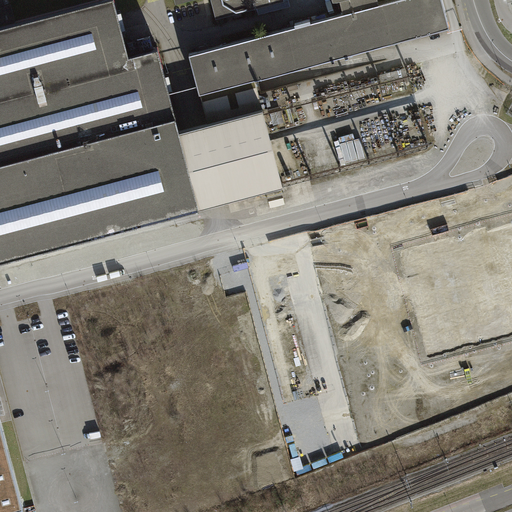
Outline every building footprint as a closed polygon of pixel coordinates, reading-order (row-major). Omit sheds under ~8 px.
[(0,258),(200,206),(200,205),(179,129),(169,89),(158,47),(129,54),(121,26),(114,0),(99,0),(15,22),(0,26),(0,258)] [(198,51),(189,53),(199,92),(200,92),(208,121),(210,120),(210,122),(226,118),(226,117),(263,107),(255,77),(449,26),(442,0),(391,0),(344,13),(333,15),(311,21),(310,19),(295,23),(295,25),(273,31),(198,51)] [(211,0),(216,18),(257,8),(284,1),(283,0),(211,0)] [(283,0),(284,1),(257,8),(259,14),(291,6),(289,0),(283,0)] [(340,0),(344,13),(391,0),(340,0)] [(0,8),(0,26),(15,22),(11,6),(5,7),(0,8)] [(179,129),(200,205),(213,201),(283,183),(272,141),(263,107),(226,117),(226,118),(210,122),(210,120),(208,121),(192,125),(179,129)] [(0,511),(15,508),(23,506),(0,418),(0,511)]
